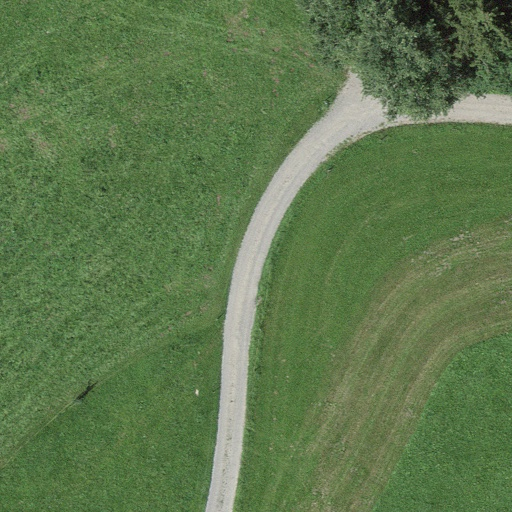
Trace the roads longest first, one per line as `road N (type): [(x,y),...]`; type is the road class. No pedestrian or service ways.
road 1 (track): [(218,511),(241,309),(270,206),(315,148),(351,118),(382,0)]
road 2 (track): [(351,118),(458,104),(511,111)]
